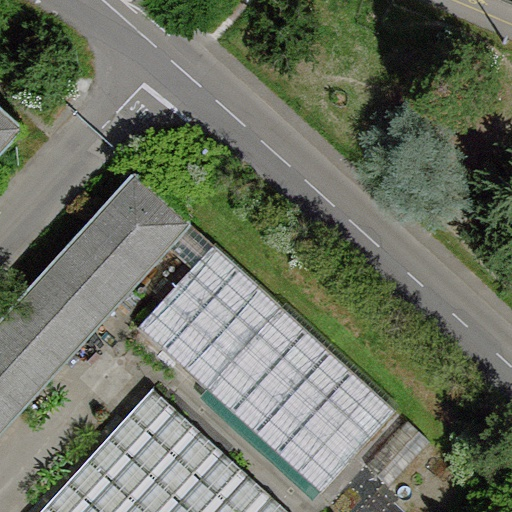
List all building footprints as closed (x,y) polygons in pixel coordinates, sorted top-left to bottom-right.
[(0,151),(21,129),(0,109),(0,151)] [(136,173),(0,323),(0,435),(172,246),(192,223),(136,173)] [(172,246),(198,269),(218,247),(192,223),(172,246)] [(398,410),(218,247),(198,269),(143,329),(322,493),(398,410)] [(292,511),(157,389),(44,511),(292,511)]
